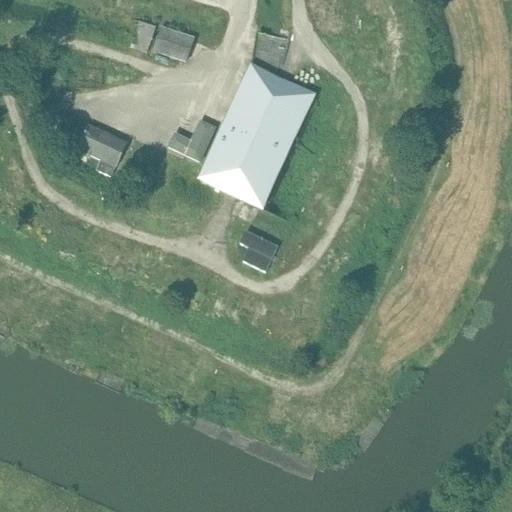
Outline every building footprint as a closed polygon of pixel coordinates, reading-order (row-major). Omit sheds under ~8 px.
[(187,0),(185,13),(229,24),(233,6),(209,0),(187,0)] [(315,0),(314,12),(324,13),(324,19),(349,21),(350,0),(315,0)] [(380,15),(381,42),(397,41),(396,15),(380,15)] [(149,50),(157,29),(140,23),(132,46),(131,48),(148,54),(149,50)] [(186,65),(195,40),(162,29),(153,54),(186,65)] [(427,86),(444,87),(446,49),(429,48),(427,86)] [(261,214),(304,121),(313,102),(313,101),(312,100),(312,99),(311,99),(253,72),(252,72),(251,72),(250,73),(200,182),(200,184),(201,185),(201,186),(261,214)] [(173,128),(184,92),(168,87),(157,123),(173,128)] [(413,125),(415,88),(395,87),(393,125),(413,125)] [(77,117),(92,122),(99,102),(84,97),(77,117)] [(476,103),(466,141),(481,145),(491,107),(476,103)] [(49,136),(60,140),(72,146),(82,123),(59,113),(52,129),(49,136)] [(111,179),(126,146),(89,129),(75,159),(86,164),(89,158),(100,163),(96,173),(111,179)] [(332,187),(346,193),(359,157),(345,152),(332,187)] [(491,184),(470,175),(474,165),(461,159),(450,184),(485,199),(491,184)] [(266,245),(290,256),(297,242),(306,246),(313,233),(270,212),(262,228),(272,232),(266,245)] [(434,218),(425,241),(437,246),(446,223),(434,218)] [(439,252),(477,269),(483,255),(464,246),(466,241),(447,233),(439,252)] [(277,252),(244,236),(239,248),(247,252),(241,266),(265,278),(277,252)] [(432,263),(434,251),(421,249),(419,261),(432,263)] [(320,305),(346,269),(335,261),(309,297),(320,305)] [(411,300),(419,282),(452,296),(456,287),(417,271),(410,287),(408,286),(399,308),(435,323),(440,313),(411,300)] [(60,342),(66,329),(54,323),(48,335),(60,342)] [(329,407),(328,436),(343,436),(344,407),(329,407)] [(0,511),(16,511),(20,497),(0,490),(0,511)]
